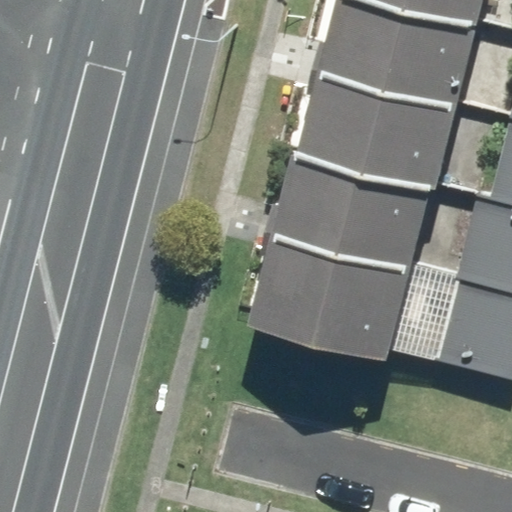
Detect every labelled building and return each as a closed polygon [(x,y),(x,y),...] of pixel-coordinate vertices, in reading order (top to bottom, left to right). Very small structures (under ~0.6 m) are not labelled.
[(511,25),(411,0),(330,0),(313,69),(511,119),(511,25)] [(511,0),(411,0),(511,25),(511,0)] [(511,119),(313,69),(293,147),(511,203),(511,119)] [(511,203),(293,147),(272,227),(511,288),(511,203)] [(511,288),(272,227),(249,318),(511,385),(511,288)]
